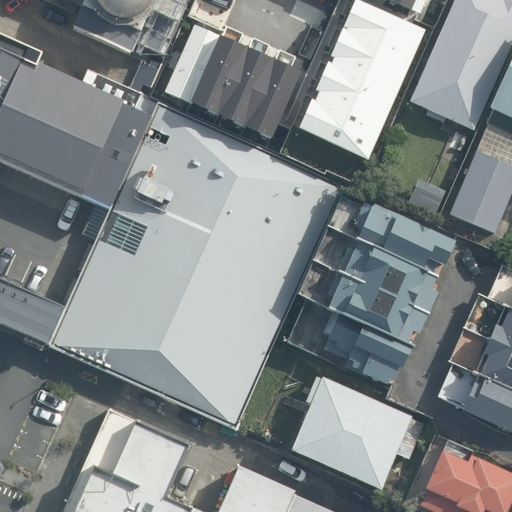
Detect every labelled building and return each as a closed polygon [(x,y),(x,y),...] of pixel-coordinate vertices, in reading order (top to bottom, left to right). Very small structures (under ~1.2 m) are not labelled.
[(62,0),(83,9),(74,31),(147,63),(152,52),(161,56),(185,0),(62,0)] [(234,0),(261,12),(266,0),(234,0)] [(348,0),(282,0),(280,5),(310,18),(315,6),(341,18),(348,0)] [(408,69),(440,0),(365,0),(347,41),(353,44),(342,67),(390,88),(401,66),(408,69)] [(511,28),(511,0),(451,0),(405,101),(466,129),(511,28)] [(0,46),(0,163),(114,214),(162,106),(163,102),(143,93),(136,109),(43,68),(48,58),(4,38),(0,46)] [(511,43),(484,104),(511,117),(511,43)] [(347,188),(162,106),(114,214),(70,312),(53,349),(239,430),(279,340),(347,188)] [(511,185),(511,169),(471,154),(448,213),(494,231),(511,185)] [(0,325),(53,349),(70,312),(0,280),(0,325)] [(511,297),(465,409),(511,429),(511,297)] [(427,420),(321,376),(290,450),(382,490),(397,455),(410,461),(427,420)] [(194,448),(109,410),(64,511),(332,511),(297,496),(298,494),(242,469),(222,511),(199,511),(171,499),(194,448)] [(505,511),(511,497),(511,469),(447,441),(422,500),(451,511),(505,511)]
